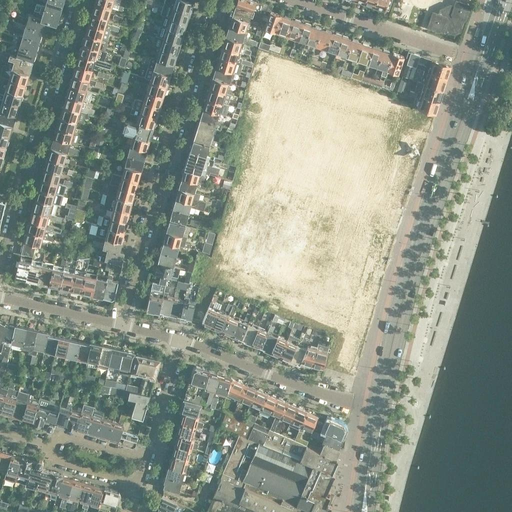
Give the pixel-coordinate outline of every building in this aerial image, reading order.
[(17,0),(11,0),(7,8),(15,10),(17,0)] [(44,0),(46,0),(44,6),(59,11),(60,10),(61,9),(62,7),(61,5),(62,0),(44,0)] [(95,0),(95,2),(112,7),(122,11),(123,7),(113,3),(114,0),(95,0)] [(164,0),(164,4),(190,12),(191,8),(192,8),(194,3),(193,3),(193,2),(186,0),(164,0)] [(236,0),(235,4),(236,5),(252,10),(253,10),(259,12),(265,14),(268,15),(270,10),(270,11),(272,5),(256,0),(236,0)] [(376,0),(374,7),(375,7),(374,8),(379,10),(380,9),(384,10),(385,9),(389,11),(392,0),(376,0)] [(438,13),(432,11),(426,27),(443,33),(443,31),(454,35),(461,32),(464,21),(466,21),(472,5),(457,0),(455,0),(453,5),(450,4),(439,9),(438,13)] [(109,18),(112,7),(95,2),(95,3),(93,4),(92,6),(93,8),(92,12),(109,18)] [(57,17),(59,11),(44,6),(36,3),(33,15),(41,18),(45,20),(55,23),(56,21),(57,21),(58,18),(57,17)] [(190,12),(164,4),(160,14),(170,17),(186,23),(188,18),(189,18),(191,14),(189,13),(190,12)] [(252,10),(236,5),(236,6),(234,7),(233,10),(234,11),(233,16),(249,21),(252,10)] [(270,10),(268,15),(264,28),(275,31),(281,15),(270,11),(270,10)] [(23,17),(21,23),(26,25),(42,30),(42,29),(44,29),(45,25),(44,24),(45,20),(41,18),(33,15),(29,14),(20,11),(19,15),(23,17)] [(90,19),(89,23),(110,29),(117,32),(119,27),(107,24),(109,18),(92,12),(92,13),(90,14),(89,17),(90,19)] [(153,18),(151,22),(162,26),(183,33),(184,28),(186,29),(187,24),(186,24),(186,23),(170,17),(163,15),(162,21),(153,18)] [(281,15),(275,31),(275,32),(285,35),(290,19),(290,18),(285,16),(285,17),(281,16),(281,15)] [(231,21),(229,26),(246,31),(249,21),(233,16),(232,17),(231,17),(230,20),(231,21)] [(142,32),(145,21),(140,19),(136,30),(140,31),(142,32)] [(290,19),(285,35),(295,39),(301,23),(300,23),(300,22),(295,20),(295,21),(290,19)] [(24,29),(23,35),(39,40),(39,39),(40,39),(41,36),(40,34),(42,30),(26,25),(22,23),(14,21),(13,25),(24,29)] [(86,28),(85,31),(86,32),(86,33),(102,38),(105,39),(107,40),(110,29),(89,23),(88,27),(86,28)] [(301,23),(295,39),(305,42),(311,26),(310,26),(311,25),(306,23),(305,24),(301,23)] [(162,26),(159,37),(179,44),(181,39),(182,39),(184,34),(183,34),(183,33),(162,26)] [(246,31),(229,26),(229,27),(227,27),(227,30),(228,31),(226,36),(242,41),(259,46),(260,42),(244,37),(246,31)] [(305,42),(304,47),(314,50),(315,46),(321,30),(321,29),(316,27),(316,28),(311,26),(305,42)] [(321,30),(315,46),(326,49),(331,33),(331,32),(326,30),(326,31),(321,30)] [(83,38),(82,41),(83,43),(82,43),(105,51),(108,40),(107,40),(105,39),(102,38),(86,33),(84,37),(83,38)] [(331,33),(326,49),(336,53),(341,37),(341,36),(336,34),(336,35),(331,33)] [(18,38),(16,44),(19,45),(35,50),(35,49),(37,49),(38,46),(37,45),(39,40),(23,35),(19,34),(18,38)] [(156,36),(152,46),(176,54),(178,49),(179,50),(181,45),(179,44),(159,37),(156,36)] [(224,42),(223,46),(239,52),(239,51),(248,54),(249,55),(251,50),(240,47),(242,41),(226,36),(226,37),(224,38),(223,40),(224,42)] [(336,53),(335,57),(345,60),(346,56),(352,40),(348,39),(348,38),(343,36),(342,37),(341,37),(336,53)] [(352,41),(352,40),(346,56),(353,58),(351,63),(355,65),(357,59),(362,44),(358,43),(358,41),(353,40),(352,41)] [(259,46),(258,47),(269,50),(269,49),(270,45),(260,41),(260,42),(259,46)] [(80,53),(79,54),(103,61),(106,51),(105,51),(82,43),(81,47),(80,48),(79,51),(80,53)] [(362,44),(357,59),(367,63),(372,48),(368,46),(368,45),(363,43),(363,44),(362,44)] [(271,44),(270,45),(269,49),(280,53),(281,47),(271,44)] [(19,45),(16,56),(32,60),(34,59),(35,56),(34,55),(35,50),(19,45)] [(130,50),(131,47),(126,46),(122,56),(127,58),(130,50)] [(158,53),(157,59),(173,64),(173,63),(174,64),(176,59),(175,58),(176,54),(152,46),(150,46),(149,50),(158,53)] [(239,52),(223,46),(223,47),(221,48),(220,51),(221,52),(220,56),(242,64),(253,67),(254,63),(237,57),(239,52)] [(372,48),(367,63),(377,66),(382,51),(378,50),(378,49),(373,47),(373,48),(372,48)] [(382,51),(377,66),(383,68),(381,74),(385,76),(387,70),(392,55),(385,52),(382,51)] [(392,55),(387,70),(396,73),(396,72),(398,73),(404,56),(393,52),(392,55)] [(410,53),(406,64),(407,64),(412,66),(416,67),(419,60),(420,56),(410,53)] [(32,60),(16,56),(10,54),(6,66),(13,68),(28,73),(29,71),(30,72),(31,67),(30,67),(32,60)] [(76,63),(76,64),(93,69),(94,64),(109,69),(110,63),(103,61),(79,54),(78,58),(76,58),(75,61),(76,63)] [(218,62),(216,67),(232,72),(239,74),(242,64),(220,56),(219,57),(218,58),(217,61),(218,62)] [(127,58),(121,57),(119,65),(124,67),(127,58)] [(152,57),(148,68),(169,75),(170,74),(171,74),(173,69),(172,68),(173,64),(157,59),(152,57)] [(418,63),(416,67),(424,70),(429,72),(446,77),(450,66),(431,59),(431,60),(428,66),(426,66),(418,63)] [(73,73),(73,74),(90,80),(93,69),(76,64),(75,68),(73,69),(72,72),(73,73)] [(412,66),(407,64),(406,64),(403,75),(409,77),(412,66)] [(215,73),(213,77),(229,83),(232,72),(216,67),(216,68),(214,69),(213,71),(215,73)] [(3,73),(2,76),(4,77),(25,83),(26,79),(28,78),(29,76),(28,74),(28,73),(13,68),(11,75),(3,73)] [(148,68),(145,78),(166,85),(166,84),(168,84),(169,80),(168,79),(169,75),(148,68)] [(108,74),(97,70),(95,75),(107,79),(108,74)] [(423,75),(421,81),(425,83),(443,88),(446,77),(429,72),(424,70),(423,75)] [(129,74),(124,72),(121,81),(127,83),(129,74)] [(70,84),(86,90),(90,80),(73,74),(72,78),(70,79),(69,82),(70,84)] [(363,74),(361,79),(371,83),(373,77),(363,74)] [(148,85),(147,90),(163,95),(163,94),(164,95),(166,90),(165,89),(166,85),(145,78),(138,76),(136,81),(148,85)] [(4,77),(1,87),(6,89),(22,93),(23,89),(25,89),(25,86),(25,85),(25,83),(4,77)] [(211,83),(210,87),(230,94),(232,89),(227,88),(229,83),(213,77),(213,78),(211,79),(210,82),(211,83)] [(383,81),(373,77),(371,83),(382,86),(383,81)] [(401,79),(400,83),(398,87),(404,89),(406,85),(407,81),(401,79)] [(439,100),(443,88),(425,83),(417,80),(413,92),(439,100)] [(127,84),(120,82),(117,90),(125,92),(127,84)] [(67,94),(66,95),(83,100),(89,102),(92,91),(86,90),(70,84),(68,89),(67,89),(66,93),(67,94)] [(208,93),(206,98),(227,104),(230,94),(210,87),(209,88),(208,89),(207,92),(208,93)] [(0,98),(19,104),(20,99),(21,99),(22,96),(21,95),(22,93),(6,89),(4,94),(0,93),(0,98)] [(147,90),(143,101),(159,106),(160,105),(161,105),(163,100),(161,100),(163,95),(147,90)] [(410,90),(408,95),(415,97),(413,103),(415,104),(435,111),(439,100),(413,92),(410,90)] [(121,105),(124,94),(118,92),(114,103),(121,105)] [(65,101),(63,106),(80,111),(81,106),(83,100),(66,95),(66,96),(64,96),(64,99),(65,101)] [(0,98),(0,110),(15,114),(17,110),(18,109),(19,107),(18,106),(19,104),(0,98)] [(135,98),(131,108),(136,110),(140,111),(156,116),(156,114),(158,115),(159,110),(158,109),(159,106),(143,101),(135,98)] [(204,103),(203,108),(219,113),(225,115),(229,105),(227,104),(206,98),(206,99),(204,99),(204,102),(204,103)] [(62,111),(60,117),(76,121),(77,122),(82,123),(86,113),(80,111),(63,106),(61,107),(60,110),(62,111)] [(81,106),(80,111),(86,113),(93,115),(94,110),(81,106)] [(131,108),(130,113),(135,114),(139,115),(136,124),(152,129),(153,127),(153,125),(154,126),(156,121),(155,121),(156,116),(140,111),(136,110),(131,108)] [(201,114),(200,118),(221,125),(222,121),(217,120),(219,113),(203,108),(203,109),(201,110),(200,113),(201,114)] [(0,121),(12,125),(12,124),(13,124),(14,121),(14,119),(15,114),(0,110),(0,121)] [(58,123),(56,127),(73,132),(74,131),(80,133),(83,134),(84,130),(75,127),(77,122),(60,117),(59,118),(58,118),(57,119),(57,120),(57,122),(58,123)] [(197,123),(195,128),(213,134),(215,127),(220,129),(221,125),(200,118),(198,123),(197,123)] [(0,132),(9,135),(9,134),(10,134),(11,131),(10,130),(12,125),(0,121),(0,132)] [(126,121),(123,131),(133,134),(149,139),(152,129),(136,124),(135,123),(126,121)] [(54,137),(53,137),(70,142),(77,144),(80,133),(74,131),(73,132),(56,127),(56,128),(55,128),(54,130),(54,132),(55,133),(54,137)] [(194,134),(193,138),(210,144),(219,147),(221,143),(211,139),(213,134),(195,128),(193,134),(194,134)] [(0,143),(5,145),(6,145),(7,144),(8,141),(7,140),(9,135),(0,132),(0,143)] [(133,134),(130,145),(146,149),(147,148),(148,146),(147,144),(149,139),(133,134)] [(286,265),(277,296),(331,312),(333,313),(335,315),(337,316),(339,319),(340,321),(340,323),(341,326),(340,328),(329,370),(350,376),(352,376),(353,375),(354,374),(355,373),(363,347),(364,342),(363,342),(366,333),(367,333),(369,328),(368,328),(370,319),(372,319),(373,314),(372,314),(375,304),(370,303),(372,298),(374,298),(376,293),(377,293),(378,288),(377,288),(382,271),(386,272),(387,267),(386,267),(388,261),(385,260),(392,239),(393,240),(395,234),(396,235),(398,228),(397,228),(400,219),(401,219),(403,212),(402,211),(405,202),(406,203),(408,196),(407,195),(410,186),(411,187),(413,180),(412,179),(415,168),(412,168),(414,164),(409,162),(410,159),(386,152),(386,153),(353,143),(353,144),(342,141),(343,140),(326,135),(324,140),(325,141),(324,145),(323,145),(321,151),(322,151),(321,156),(320,155),(319,157),(320,157),(318,166),(316,165),(316,167),(317,168),(316,172),(315,172),(313,177),(314,178),(313,182),(311,182),(310,188),(311,188),(309,193),(308,192),(306,198),(308,198),(306,203),(305,203),(303,209),(304,209),(303,214),(302,213),(300,219),(301,220),(300,224),(299,224),(297,230),(298,230),(297,234),(295,234),(294,240),(295,240),(294,245),(292,244),(291,250),(292,251),(290,255),(289,255),(287,261),(289,261),(287,265),(286,265)] [(96,143),(95,147),(99,148),(102,149),(105,138),(102,137),(98,136),(96,143)] [(51,147),(50,147),(67,152),(67,151),(78,155),(79,150),(69,146),(70,142),(53,137),(52,138),(51,139),(51,140),(51,141),(51,142),(52,143),(50,147),(51,147)] [(190,148),(190,149),(206,154),(210,144),(193,138),(191,144),(190,144),(189,147),(190,148)] [(130,145),(127,156),(143,160),(144,155),(146,155),(146,152),(145,150),(146,149),(130,145)] [(65,158),(67,152),(50,147),(49,148),(48,150),(48,152),(49,153),(47,157),(64,162),(74,165),(76,160),(69,159),(65,158)] [(95,147),(92,156),(95,157),(100,159),(102,149),(99,148),(95,147)] [(185,167),(200,172),(201,172),(201,171),(205,173),(217,176),(220,168),(213,165),(215,157),(206,154),(190,149),(185,167)] [(127,156),(124,165),(140,170),(140,169),(142,168),(142,166),(142,165),(143,160),(127,156)] [(64,162),(47,157),(47,158),(46,159),(45,162),(46,163),(45,168),(61,172),(64,162)] [(124,165),(121,176),(137,180),(138,176),(140,175),(141,172),(140,171),(140,170),(124,165)] [(96,169),(88,166),(85,176),(93,178),(96,169)] [(183,173),(181,177),(202,183),(205,173),(201,172),(185,167),(184,167),(184,169),(182,169),(181,172),(183,173)] [(58,183),(61,172),(45,168),(44,168),(43,169),(42,172),(43,174),(42,178),(58,183)] [(113,173),(110,184),(134,191),(135,190),(136,189),(137,186),(136,185),(137,180),(121,176),(113,173)] [(86,176),(83,187),(89,189),(93,179),(86,176)] [(178,183),(178,186),(178,187),(178,188),(194,192),(196,187),(205,189),(206,185),(202,183),(181,177),(180,183),(178,183)] [(38,188),(54,193),(55,193),(63,195),(66,185),(63,184),(58,183),(42,178),(41,179),(40,180),(39,182),(40,184),(39,188),(38,188)] [(225,178),(222,187),(230,189),(232,181),(228,179),(227,179),(225,178)] [(110,184),(107,194),(131,201),(133,196),(134,196),(135,193),(134,192),(134,191),(110,184)] [(36,194),(35,199),(52,204),(52,203),(57,204),(60,205),(63,195),(55,193),(54,193),(38,188),(38,189),(36,190),(35,193),(36,194)] [(177,194),(175,198),(205,206),(206,202),(198,200),(200,194),(194,192),(178,188),(178,189),(176,190),(176,192),(177,194)] [(82,189),(80,196),(88,199),(90,191),(82,189)] [(106,194),(104,204),(129,211),(129,210),(130,209),(131,207),(130,205),(131,201),(107,194),(106,194)] [(173,207),(173,208),(189,213),(190,206),(204,210),(205,206),(175,198),(174,203),(172,204),(172,206),(173,207)] [(32,204),(31,207),(32,208),(32,209),(50,214),(54,215),(57,204),(52,203),(52,204),(35,199),(34,203),(32,204)] [(76,205),(76,208),(82,210),(85,201),(78,200),(76,205)] [(112,211),(110,217),(126,221),(126,220),(128,220),(128,217),(127,215),(129,211),(104,204),(103,204),(102,208),(112,211)] [(65,214),(64,217),(72,220),(74,213),(75,210),(68,208),(67,214),(65,214)] [(189,213),(173,208),(172,209),(171,210),(170,213),(171,214),(169,219),(186,224),(189,213)] [(54,215),(50,214),(32,209),(31,213),(30,215),(29,217),(30,219),(29,219),(47,224),(48,218),(61,221),(62,217),(54,215)] [(101,225),(123,231),(125,227),(126,226),(127,223),(126,222),(126,221),(110,217),(103,215),(101,225)] [(47,224),(29,219),(28,223),(27,225),(26,228),(27,229),(26,230),(44,235),(45,229),(60,233),(62,228),(47,224)] [(166,226),(165,229),(166,230),(166,231),(186,237),(188,231),(195,233),(196,229),(169,221),(168,226),(166,226)] [(99,225),(96,235),(121,241),(122,240),(123,238),(122,236),(123,231),(101,225),(99,225)] [(24,235),(23,238),(24,239),(23,240),(24,241),(26,241),(41,245),(42,238),(52,241),(53,237),(44,235),(26,230),(25,234),(24,235)] [(186,237),(166,231),(166,232),(164,233),(163,235),(164,237),(163,241),(179,246),(183,247),(188,248),(189,244),(185,243),(186,237)] [(212,244),(215,234),(209,232),(206,242),(212,244)] [(96,235),(93,245),(107,249),(118,251),(119,247),(121,246),(121,244),(120,242),(121,241),(96,235)] [(161,251),(160,251),(176,256),(179,246),(163,241),(162,246),(160,247),(159,249),(161,251)] [(212,244),(205,242),(202,250),(209,253),(212,244)] [(23,243),(21,254),(23,254),(33,256),(35,246),(23,243)] [(107,249),(106,254),(102,253),(100,261),(106,262),(110,263),(117,264),(120,265),(120,264),(123,252),(118,251),(107,249)] [(159,257),(157,262),(174,266),(176,256),(160,251),(160,252),(158,253),(157,256),(159,257)] [(30,261),(20,258),(15,277),(17,277),(18,278),(20,279),(22,278),(26,279),(30,261)] [(31,258),(30,261),(26,279),(28,280),(29,281),(32,281),(33,281),(37,282),(42,260),(31,258)] [(53,263),(42,260),(37,282),(43,283),(43,284),(46,285),(47,284),(48,284),(53,263)] [(180,268),(174,266),(157,262),(156,267),(154,267),(154,270),(155,271),(155,272),(169,276),(171,276),(177,278),(180,268)] [(64,265),(53,263),(48,284),(50,285),(50,286),(53,286),(54,286),(59,287),(64,265)] [(110,263),(109,270),(115,272),(120,273),(121,265),(120,265),(117,264),(110,263)] [(75,268),(64,265),(59,287),(64,288),(65,289),(68,290),(70,289),(75,268)] [(75,268),(70,289),(71,290),(72,291),(75,291),(76,291),(81,292),(86,270),(75,268)] [(96,273),(86,270),(81,292),(86,293),(87,294),(90,295),(91,294),(92,294),(96,273)] [(96,273),(92,294),(93,294),(93,296),(96,296),(98,296),(103,297),(107,275),(96,273)] [(107,275),(103,297),(111,299),(114,297),(118,280),(112,279),(112,276),(107,275)] [(151,288),(146,308),(154,310),(159,311),(164,291),(165,285),(167,277),(161,276),(158,290),(151,288)] [(176,286),(176,287),(187,289),(187,288),(188,283),(177,280),(176,286)] [(164,291),(159,311),(162,311),(162,312),(169,314),(174,296),(167,295),(169,286),(165,285),(164,291)] [(174,296),(169,314),(176,315),(180,315),(184,300),(180,300),(180,298),(174,296)] [(209,306),(202,322),(207,324),(208,326),(211,328),(219,310),(212,307),(217,299),(213,297),(209,306)] [(184,300),(180,315),(184,316),(184,317),(191,319),(192,319),(195,301),(188,300),(188,301),(184,300)] [(219,310),(211,328),(214,329),(216,328),(221,330),(228,314),(232,306),(232,305),(228,303),(224,313),(219,310)] [(238,318),(228,314),(221,330),(227,333),(227,334),(231,336),(238,318)] [(248,322),(238,318),(231,336),(233,337),(235,336),(241,339),(248,322)] [(0,321),(0,341),(1,342),(1,341),(4,342),(10,345),(11,342),(14,327),(8,325),(8,324),(5,322),(4,324),(0,321)] [(248,322),(241,339),(246,341),(247,343),(250,344),(257,327),(248,322)] [(14,327),(11,342),(12,342),(11,346),(11,348),(21,350),(22,349),(27,328),(15,325),(15,327),(14,327)] [(267,331),(260,347),(265,349),(266,351),(269,353),(277,335),(272,333),(274,327),(269,325),(268,328),(267,331)] [(257,327),(250,344),(253,345),(255,345),(260,347),(267,331),(257,327)] [(27,328),(22,349),(29,350),(28,353),(32,354),(33,347),(37,330),(27,328)] [(37,330),(33,347),(32,354),(30,363),(34,364),(36,355),(38,348),(44,350),(48,333),(37,330)] [(48,333),(44,350),(44,351),(55,353),(58,337),(48,335),(48,333)] [(286,339),(279,355),(285,358),(285,359),(289,361),(296,343),(298,338),(289,333),(286,339)] [(277,335),(269,353),(272,354),(274,353),(279,355),(286,339),(277,335)] [(58,337),(55,353),(65,356),(69,340),(58,337)] [(69,340),(65,356),(76,358),(80,342),(69,340)] [(11,346),(10,345),(4,342),(2,353),(5,354),(9,356),(11,348),(11,346)] [(80,342),(76,358),(87,360),(87,359),(91,342),(90,345),(80,342)] [(91,342),(87,359),(98,362),(101,345),(91,342)] [(296,343),(289,361),(292,362),(294,362),(300,364),(301,362),(306,348),(296,343)] [(316,348),(311,366),(315,367),(316,366),(322,367),(325,368),(330,351),(329,351),(330,349),(328,348),(328,347),(318,344),(317,348),(316,348)] [(101,345),(98,362),(108,364),(112,347),(101,345)] [(306,348),(301,362),(307,363),(308,365),(311,366),(316,348),(307,345),(306,348)] [(112,347),(108,364),(119,367),(123,350),(112,347)] [(119,367),(118,373),(129,376),(130,369),(134,352),(123,350),(119,367)] [(8,362),(9,356),(5,354),(0,364),(3,366),(7,368),(8,362)] [(131,369),(130,373),(136,375),(136,377),(142,378),(143,375),(148,356),(136,354),(135,358),(134,358),(131,369)] [(160,359),(148,356),(143,375),(142,378),(140,387),(139,392),(147,394),(149,395),(154,379),(160,359)] [(189,381),(185,397),(191,399),(196,383),(204,385),(209,370),(196,366),(193,367),(189,381)] [(209,370),(204,385),(205,385),(204,387),(210,389),(206,402),(211,403),(215,391),(220,374),(209,370)] [(85,373),(83,379),(93,381),(94,377),(95,375),(85,373)] [(210,407),(211,407),(214,408),(219,392),(226,394),(227,393),(230,378),(231,377),(220,374),(215,391),(211,403),(210,407)] [(230,378),(227,393),(230,394),(237,397),(240,398),(246,384),(241,382),(241,381),(238,380),(237,380),(236,380),(230,378)] [(7,391),(1,411),(12,415),(19,390),(14,389),(15,383),(10,382),(7,391)] [(111,386),(100,384),(98,391),(109,393),(111,386)] [(127,384),(126,389),(130,390),(139,392),(140,387),(127,384)] [(246,384),(240,398),(250,403),(256,389),(255,389),(255,387),(252,386),(251,386),(246,384)] [(26,386),(21,385),(19,390),(12,415),(22,418),(27,401),(22,400),(26,386)] [(126,389),(111,386),(109,393),(120,396),(128,398),(130,390),(126,389)] [(256,389),(250,403),(261,407),(267,393),(262,391),(261,390),(258,389),(257,389),(256,389)] [(130,390),(128,398),(136,399),(147,402),(149,395),(147,394),(139,392),(130,390)] [(27,401),(22,418),(32,421),(32,422),(33,422),(38,404),(39,399),(32,397),(34,392),(30,391),(29,393),(27,401)] [(261,407),(259,411),(269,415),(270,412),(276,398),(276,397),(275,396),(272,395),(271,395),(267,393),(261,407)] [(59,411),(55,422),(66,425),(71,409),(72,405),(74,397),(70,395),(68,403),(62,401),(60,408),(59,411)] [(128,398),(120,396),(119,399),(125,400),(129,404),(130,402),(135,404),(136,399),(128,398)] [(38,404),(33,422),(42,425),(43,425),(48,408),(49,405),(50,400),(40,397),(39,399),(38,404)] [(183,411),(183,412),(198,416),(203,403),(200,402),(194,400),(187,398),(186,400),(184,399),(180,410),(183,411)] [(276,398),(270,412),(276,414),(269,429),(274,431),(286,402),(282,400),(281,399),(279,398),(277,398),(276,398)] [(136,399),(135,404),(131,415),(134,416),(140,418),(142,419),(147,402),(136,399)] [(48,408),(43,425),(46,426),(48,429),(51,429),(53,428),(55,422),(59,411),(52,409),(53,406),(55,401),(50,400),(49,405),(48,408)] [(286,402),(276,426),(279,428),(284,417),(290,420),(296,406),(295,406),(295,405),(293,403),(291,404),(286,402)] [(81,412),(77,428),(87,431),(92,414),(94,409),(94,406),(84,403),(82,408),(82,411),(81,412)] [(290,420),(289,424),(299,428),(306,411),(302,409),(301,408),(299,406),(297,407),(296,406),(290,420)] [(71,409),(66,425),(76,428),(77,428),(81,412),(82,411),(82,408),(77,407),(76,410),(71,409)] [(235,410),(234,414),(241,417),(244,410),(236,407),(235,410)] [(92,414),(87,431),(98,434),(99,428),(103,417),(104,412),(94,409),(92,414)] [(217,424),(217,425),(229,429),(240,433),(248,437),(254,423),(250,421),(241,417),(234,414),(230,412),(222,409),(217,424)] [(299,428),(298,430),(302,431),(304,426),(311,429),(317,415),(316,415),(315,413),(313,412),(311,413),(306,411),(299,428)] [(180,421),(180,422),(196,426),(200,428),(202,428),(203,423),(201,422),(197,421),(198,416),(183,412),(180,421)] [(113,420),(108,437),(118,440),(122,429),(124,423),(125,420),(126,414),(121,413),(119,422),(113,420)] [(103,417),(98,434),(108,437),(113,420),(103,417)] [(118,440),(118,441),(132,445),(136,444),(138,434),(127,431),(130,422),(125,420),(124,423),(122,429),(118,440)] [(317,420),(314,426),(327,431),(340,437),(340,436),(343,428),(342,426),(342,425),(329,420),(328,423),(326,426),(323,424),(323,423),(317,420)] [(177,432),(178,433),(193,437),(196,426),(180,422),(177,432)] [(254,423),(248,437),(248,438),(258,442),(259,441),(263,443),(269,429),(264,427),(259,425),(254,423)] [(269,429),(263,443),(300,459),(306,446),(307,446),(306,445),(298,442),(294,440),(289,437),(274,431),(269,429)] [(214,432),(208,430),(206,441),(207,441),(211,442),(214,432)] [(313,431),(311,436),(324,442),(337,448),(341,440),(340,437),(327,431),(324,436),(313,431)] [(178,433),(175,444),(191,448),(195,450),(197,443),(193,442),(195,438),(193,437),(178,433)] [(227,463),(223,473),(242,480),(258,442),(248,438),(248,437),(240,433),(227,463)] [(259,441),(258,442),(242,480),(297,503),(313,465),(300,459),(263,443),(259,441)] [(310,448),(320,452),(336,459),(336,458),(339,450),(337,448),(324,442),(321,449),(312,445),(310,448)] [(175,444),(172,455),(188,459),(191,448),(175,444)] [(306,446),(300,459),(313,465),(332,472),(338,459),(336,458),(336,459),(320,452),(310,448),(307,446),(306,446)] [(1,451),(0,452),(0,469),(6,471),(11,454),(1,451)] [(6,471),(4,478),(15,481),(22,456),(21,457),(11,454),(6,471)] [(188,459),(172,455),(169,465),(185,470),(188,459)] [(22,456),(15,481),(25,484),(33,459),(22,456)] [(36,485),(42,468),(43,462),(42,459),(39,459),(36,460),(36,461),(33,459),(25,484),(25,486),(35,490),(35,489),(36,485)] [(189,471),(185,470),(169,465),(166,476),(182,481),(184,475),(187,476),(189,471)] [(297,503),(296,503),(310,509),(315,510),(314,511),(328,511),(331,505),(329,504),(334,494),(330,492),(330,490),(328,489),(335,474),(332,472),(313,465),(297,503)] [(42,468),(36,485),(35,489),(46,492),(47,488),(48,488),(53,471),(42,468)] [(53,471),(48,488),(46,492),(50,493),(50,494),(49,497),(55,499),(57,491),(63,475),(62,475),(62,474),(53,471)] [(206,511),(295,511),(297,508),(304,511),(314,511),(315,510),(310,509),(296,503),(297,503),(242,480),(223,473),(221,477),(244,487),(239,501),(237,506),(213,496),(206,511)] [(63,475),(57,491),(57,492),(63,494),(60,506),(64,507),(68,495),(73,479),(63,475)] [(166,476),(163,487),(166,488),(167,487),(179,491),(182,481),(166,476)] [(221,477),(213,496),(237,506),(239,501),(244,487),(221,477)] [(84,482),(73,479),(68,495),(74,497),(70,509),(75,511),(78,498),(79,498),(84,482)] [(84,482),(79,498),(85,500),(83,507),(84,508),(88,509),(90,501),(95,485),(84,482)] [(95,485),(90,501),(100,504),(101,500),(104,491),(103,491),(105,487),(104,487),(104,488),(95,485)] [(100,504),(99,507),(114,511),(115,511),(120,494),(119,491),(114,490),(114,489),(110,488),(109,488),(105,487),(103,491),(104,491),(101,500),(100,504)] [(161,496),(157,505),(171,511),(181,511),(182,511),(175,509),(178,502),(164,496),(163,497),(161,496)]
